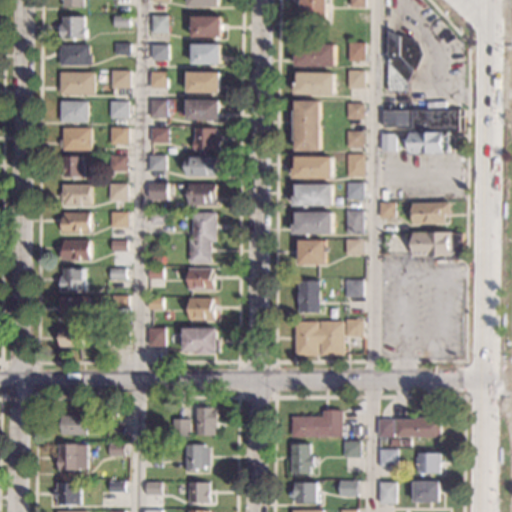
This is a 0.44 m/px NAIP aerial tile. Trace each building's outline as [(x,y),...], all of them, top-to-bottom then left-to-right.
[(85,0),(85,8),(65,8),(65,0),(85,0)] [(328,0),(328,21),(303,21),(303,0),(328,0)] [(366,0),(366,8),(351,8),(351,0),(366,0)] [(170,33),(153,33),(153,15),(170,15),(170,33)] [(86,28),(88,28),(88,39),(62,39),(62,25),(64,25),(64,16),(86,16),(86,28)] [(131,27),(115,27),(115,17),(131,17),(131,27)] [(222,38),(194,38),(193,17),(222,17),(222,38)] [(419,42),(424,55),(410,83),(409,92),(389,91),(389,61),(390,31),(419,42)] [(366,61),(349,62),(349,43),(366,43),(366,61)] [(132,45),(132,55),(117,55),(117,44),(132,45)] [(92,54),(94,54),(94,64),(92,64),(92,66),(62,66),(62,49),(63,49),(63,45),(92,45),(92,54)] [(169,60),(153,60),(153,45),(168,45),(169,45),(169,60)] [(222,65),(194,65),(194,45),(222,45),(222,65)] [(337,66),(337,45),(298,45),(298,66),(337,66)] [(366,88),(350,88),(350,71),(365,71),(366,88)] [(132,89),(113,88),(114,72),(132,72),(132,89)] [(168,88),(152,88),(152,72),(156,72),(168,73),(168,88)] [(96,94),(62,95),(62,73),(96,73),(96,94)] [(222,92),(189,92),(189,73),(222,73),(222,92)] [(336,95),(297,95),(297,85),(300,85),(300,73),(336,73),(336,95)] [(168,118),(152,117),(152,100),(168,100),(168,118)] [(89,123),(63,123),(63,101),(89,101),(89,123)] [(222,120),(189,120),(189,101),(222,101),(222,120)] [(321,151),(297,151),(297,142),(294,142),(295,111),(297,111),(297,101),(321,101),(321,151)] [(130,119),(112,119),(112,102),(130,102),(130,119)] [(365,120),(348,120),(348,104),(365,104),(365,120)] [(465,131),(411,131),(412,127),(384,127),(384,111),(465,110),(465,131)] [(130,145),(112,145),(112,129),(130,128),(130,145)] [(170,143),(152,143),(152,128),(170,128),(170,143)] [(92,151),(64,151),(64,147),(61,147),(61,140),(64,140),(64,129),(92,129),(92,151)] [(217,137),(224,137),(224,142),(220,142),(220,150),(195,150),(195,141),(196,141),(196,129),(217,129),(217,137)] [(365,147),(347,148),(347,132),(365,132),(365,147)] [(449,153),(410,154),(410,133),(449,133),(449,153)] [(396,151),(381,152),(381,134),(396,134),(396,151)] [(366,177),(348,177),(348,154),(365,154),(366,177)] [(128,171),(111,171),(111,155),(128,155),(128,171)] [(167,156),(167,171),(150,171),(150,155),(167,156)] [(213,158),(218,158),(219,175),(187,176),(187,156),(195,156),(195,155),(213,155),(213,158)] [(83,165),(85,165),(85,177),(64,177),(64,156),(83,156),(83,165)] [(333,179),(294,179),(294,169),(297,169),(297,157),(333,157),(333,179)] [(168,183),(168,200),(150,200),(150,183),(168,183)] [(364,200),(347,200),(347,183),(364,183),(364,200)] [(92,206),(66,205),(66,201),(62,201),(63,193),(64,194),(64,184),(92,185),(92,206)] [(128,200),(111,200),(111,185),(128,184),(128,200)] [(217,205),(189,205),(189,185),(217,185),(217,205)] [(334,206),(294,206),(294,196),(297,196),(297,185),(334,185),(334,206)] [(395,218),(381,218),(381,203),(395,203),(395,218)] [(450,215),(445,215),(445,223),(414,224),(413,204),(450,203),(450,215)] [(364,234),(347,234),(346,211),(364,211),(364,234)] [(91,233),(63,233),(63,218),(65,218),(65,212),(91,212),(91,233)] [(169,224),(167,224),(167,233),(153,233),(153,226),(151,225),(151,212),(169,212),(169,224)] [(128,223),(113,224),(113,213),(128,213),(128,223)] [(217,242),(211,242),(212,263),(190,263),(190,240),(193,240),(193,213),(217,213),(217,242)] [(333,234),(294,234),(294,225),(297,225),(297,213),(333,213),(333,234)] [(452,234),(461,234),(461,260),(453,260),(453,264),(446,264),(446,261),(435,261),(435,256),(414,256),(414,232),(452,232),(452,234)] [(363,255),(346,255),(346,239),(363,239),(363,255)] [(128,252),(113,252),(113,240),(128,240),(128,252)] [(91,261),(62,261),(62,246),(64,246),(64,241),(91,241),(91,261)] [(326,265),(300,265),(300,241),(326,241),(326,265)] [(164,265),(152,265),(152,257),(164,257),(164,265)] [(126,279),(111,279),(110,269),(126,268),(126,279)] [(86,280),(87,280),(87,291),(61,291),(61,277),(64,277),(64,269),(86,269),(86,280)] [(163,279),(148,279),(148,269),(163,269),(163,279)] [(213,273),(215,273),(215,291),(190,291),(190,269),(213,269),(213,273)] [(363,297),(346,297),(346,280),(363,280),(363,297)] [(320,313),(298,313),(298,281),(320,281),(320,313)] [(128,308),(112,308),(112,296),(128,296),(128,308)] [(90,318),(77,318),(77,319),(60,319),(60,298),(90,297),(90,318)] [(163,309),(148,309),(148,298),(163,298),(163,309)] [(213,305),(215,305),(215,319),(189,319),(190,299),(213,299),(213,305)] [(363,320),(363,337),(346,337),(346,319),(363,320)] [(344,357),(321,357),(321,344),(319,344),(319,356),(295,356),(295,322),(319,322),(319,328),(321,328),(321,322),(344,322),(344,357)] [(83,347),(60,347),(60,328),(83,328),(83,347)] [(165,346),(148,347),(148,328),(165,328),(165,346)] [(130,345),(107,345),(107,329),(129,329),(130,345)] [(218,351),(212,351),(212,355),(200,355),(200,351),(183,351),(183,329),(218,329),(218,351)] [(217,429),(215,429),(215,435),(196,436),(196,408),(217,408),(217,429)] [(342,437),(291,437),(291,417),(322,417),(322,411),(342,411),(342,437)] [(87,417),(92,417),(92,428),(87,428),(87,435),(62,435),(62,416),(87,416),(87,417)] [(436,420),(440,420),(440,437),(396,437),(396,419),(415,419),(415,417),(436,417),(436,420)] [(190,436),(172,436),(172,420),(190,420),(190,436)] [(393,438),(377,438),(377,420),(392,420),(393,438)] [(123,439),(108,439),(108,428),(123,428),(123,439)] [(360,458),(343,458),(343,442),(360,442),(360,458)] [(79,471),(60,471),(59,445),(79,444),(79,471)] [(125,444),(125,457),(109,457),(109,444),(125,444)] [(161,459),(146,459),(146,445),(161,445),(161,459)] [(204,469),(195,469),(195,471),(185,471),(185,445),(204,445),(204,469)] [(310,456),(314,456),(314,467),(310,467),(310,474),(292,474),(291,445),(310,445),(310,456)] [(397,467),(378,467),(378,450),(397,450),(397,467)] [(440,474),(417,474),(417,466),(415,466),(415,458),(417,458),(417,454),(440,454),(440,474)] [(357,481),(358,496),(338,496),(338,481),(357,481)] [(125,482),(125,493),(108,493),(108,482),(125,482)] [(161,495),(145,495),(145,482),(161,482),(161,495)] [(395,505),(378,505),(378,482),(395,482),(395,505)] [(440,503),(415,503),(414,482),(440,482),(440,503)] [(81,505),(58,505),(57,498),(54,498),(54,490),(58,490),(58,483),(81,483),(81,505)] [(209,503),(189,503),(189,494),(181,494),(181,484),(208,483),(209,503)] [(319,503),(294,503),(294,498),(289,498),(288,491),(294,491),(294,483),(318,483),(319,503)]
